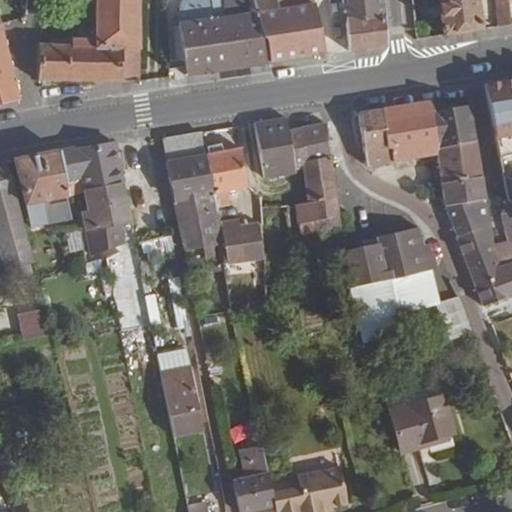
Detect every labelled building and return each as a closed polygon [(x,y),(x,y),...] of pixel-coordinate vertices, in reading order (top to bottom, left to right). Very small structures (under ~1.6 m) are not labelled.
[(139,81),(139,50),(140,0),(95,0),(95,42),(50,40),(50,45),(38,45),(37,81),(122,82),(139,81)] [(179,0),(179,25),(187,76),(269,63),(266,40),(262,35),(255,15),(254,12),(250,0),(224,0),(224,18),(214,19),(211,0),(179,0)] [(266,40),(269,63),(325,54),(314,4),(311,0),(276,0),(278,5),(254,12),(255,15),(262,35),(266,40)] [(346,22),(349,51),(387,45),(382,0),(339,0),(342,22),(346,22)] [(437,0),(444,35),(481,30),(476,0),(437,0)] [(493,0),(495,11),(509,10),(508,4),(507,0),(493,0)] [(495,11),(496,27),(511,25),(509,10),(495,11)] [(0,26),(0,104),(19,101),(0,26)] [(511,80),(484,85),(495,141),(511,136),(511,80)] [(437,155),(433,112),(432,102),(383,110),(387,149),(391,148),(392,162),(392,163),(437,155)] [(477,156),(470,106),(433,112),(437,155),(438,162),(477,156)] [(387,149),(383,110),(358,114),(364,151),(386,149),(387,149)] [(296,168),(289,134),(286,118),(254,124),(264,180),(297,174),(296,168)] [(331,156),(326,125),(289,134),(296,168),(303,167),(302,163),(331,156)] [(202,133),(163,140),(168,163),(206,156),(202,133)] [(119,171),(116,153),(114,142),(60,151),(65,181),(80,176),(83,191),(122,184),(119,171)] [(392,162),(391,148),(387,149),(386,149),(364,151),(367,166),(392,162)] [(248,187),(242,150),(206,156),(213,195),(248,187)] [(67,197),(65,181),(60,151),(14,161),(24,205),(67,197)] [(126,169),(123,152),(116,153),(119,171),(126,169)] [(511,155),(499,159),(508,203),(511,204),(511,155)] [(213,195),(206,156),(168,163),(186,251),(204,248),(208,267),(210,267),(223,265),(227,265),(213,195)] [(339,216),(331,156),(302,163),(303,167),(308,204),(294,206),(297,223),(299,223),(339,216)] [(481,177),(477,156),(438,162),(440,184),(481,177)] [(0,200),(16,196),(6,163),(0,164),(0,200)] [(83,191),(80,176),(65,181),(67,197),(83,191)] [(483,190),(481,177),(440,184),(444,207),(484,200),(483,190)] [(130,224),(122,184),(83,191),(88,211),(81,212),(86,232),(123,225),(130,224)] [(511,204),(508,203),(506,201),(483,190),(484,200),(489,226),(493,246),(494,252),(499,266),(511,263),(511,204)] [(16,196),(0,200),(0,256),(4,271),(34,263),(16,196)] [(457,238),(489,226),(484,200),(444,207),(456,237),(457,238)] [(330,230),(341,227),(339,216),(299,223),(301,236),(331,232),(330,230)] [(264,259),(257,223),(239,225),(238,220),(220,223),(227,265),(264,259)] [(124,243),(123,225),(86,232),(90,255),(124,243)] [(511,263),(499,266),(494,252),(493,246),(489,226),(457,238),(482,306),(510,297),(509,294),(511,292),(511,263)] [(83,250),(79,229),(67,232),(70,253),(83,250)] [(439,302),(431,269),(422,271),(413,237),(409,234),(407,230),(376,238),(377,244),(379,244),(379,245),(378,245),(345,252),(359,323),(392,314),(439,302)] [(173,249),(171,238),(170,235),(146,241),(149,255),(173,249)] [(224,272),(223,265),(210,267),(212,274),(224,272)] [(325,291),(322,272),(304,274),(305,292),(325,291)] [(326,300),(325,291),(305,292),(305,303),(326,300)] [(472,332),(459,297),(440,303),(440,305),(435,306),(449,341),(472,332)] [(21,339),(45,337),(42,310),(19,313),(21,339)] [(398,336),(392,314),(359,323),(363,344),(398,336)] [(203,431),(190,367),(160,373),(173,437),(203,431)] [(454,434),(444,396),(415,404),(414,404),(424,443),(454,434)] [(424,443),(414,404),(405,407),(405,406),(388,410),(401,454),(421,449),(419,444),(424,443)] [(268,482),(255,422),(243,425),(248,449),(238,450),(251,511),(275,511),(271,493),(268,482)] [(0,479),(13,477),(7,454),(0,455),(0,466),(1,471),(0,470),(0,479)] [(347,505),(340,468),(301,475),(308,511),(321,511),(321,510),(347,505)] [(308,511),(301,475),(295,477),(297,488),(271,493),(275,511),(308,511)] [(297,488),(295,477),(268,482),(271,493),(297,488)]
